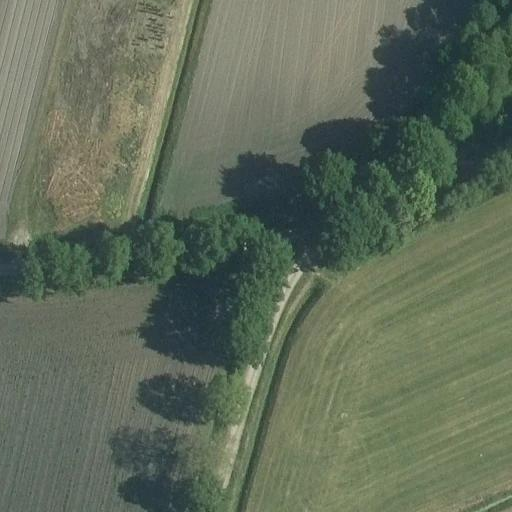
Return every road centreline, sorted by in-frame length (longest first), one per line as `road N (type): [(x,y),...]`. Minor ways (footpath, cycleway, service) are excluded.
road 1 (track): [(0,268),(73,266),(335,220),(511,33)]
road 2 (track): [(211,511),(271,306),(335,220)]
